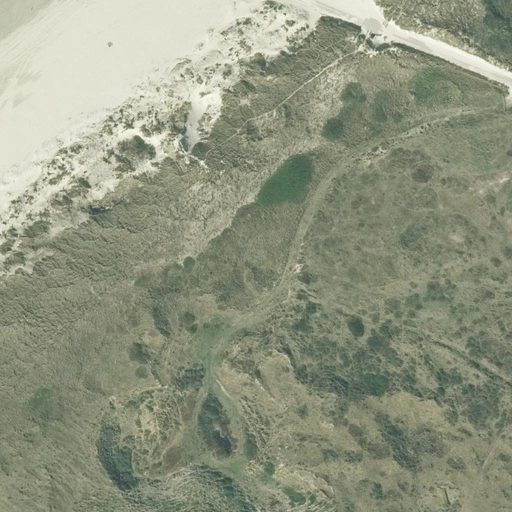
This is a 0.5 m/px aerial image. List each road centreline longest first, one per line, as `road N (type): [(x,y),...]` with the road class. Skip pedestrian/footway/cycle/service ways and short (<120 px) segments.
road 1 (track): [(0,176),(262,0)]
road 2 (track): [(511,103),(441,112),(328,166)]
road 3 (unclassified): [(511,82),(343,13)]
